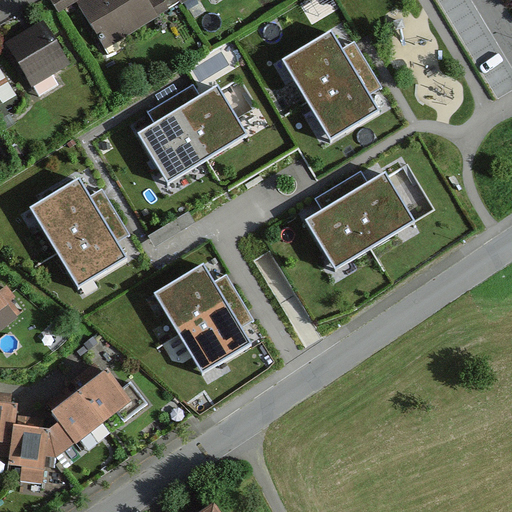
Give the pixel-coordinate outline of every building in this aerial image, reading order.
[(141,0),(93,0),(85,5),(107,44),(152,17),(141,0)] [(42,29),(12,47),(34,84),(64,66),(42,29)] [(354,76),(331,38),(287,65),(309,103),(354,76)] [(0,61),(0,103),(18,94),(0,61)] [(376,114),(354,76),(309,103),(332,141),(376,114)] [(217,94),(179,116),(206,161),(244,139),(217,94)] [(179,116),(142,139),(168,183),(206,161),(179,116)] [(385,180),(347,202),(374,248),(412,226),(385,180)] [(79,188),(36,214),(57,249),(100,224),(79,188)] [(347,202),(309,225),(336,271),(374,248),(347,202)] [(100,224),(57,249),(78,285),(121,260),(100,224)] [(202,273),(159,299),(182,336),(224,311),(202,273)] [(0,312),(10,305),(0,291),(0,312)] [(224,311),(182,336),(205,374),(247,348),(224,311)] [(110,368),(84,390),(106,420),(117,410),(123,417),(139,404),(110,368)] [(81,440),(106,420),(84,390),(57,411),(81,440)] [(0,444),(16,446),(18,428),(20,408),(0,405),(0,444)] [(53,432),(18,428),(16,446),(13,468),(48,472),(53,432)]
